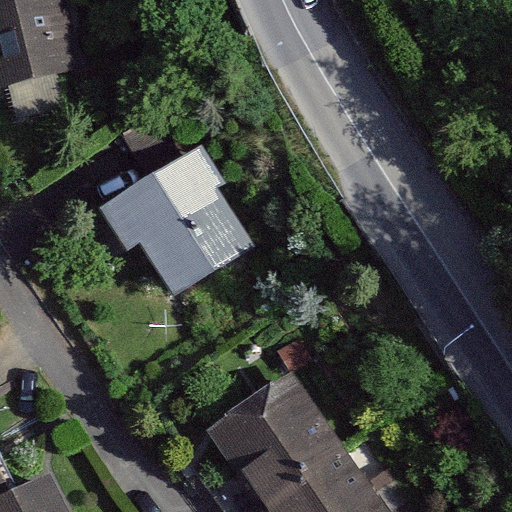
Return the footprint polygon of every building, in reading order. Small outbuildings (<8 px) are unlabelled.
[(0,0),(0,89),(78,72),(62,0),(0,0)] [(170,298),(249,248),(211,190),(220,184),(198,151),(99,215),(124,253),(136,246),(170,298)] [(208,434),(258,505),(338,450),(289,379),(208,434)] [(262,511),(381,511),(338,450),(258,505),(262,511)] [(0,503),(11,498),(0,476),(0,503)] [(0,511),(62,511),(47,481),(11,498),(0,503),(0,511)]
